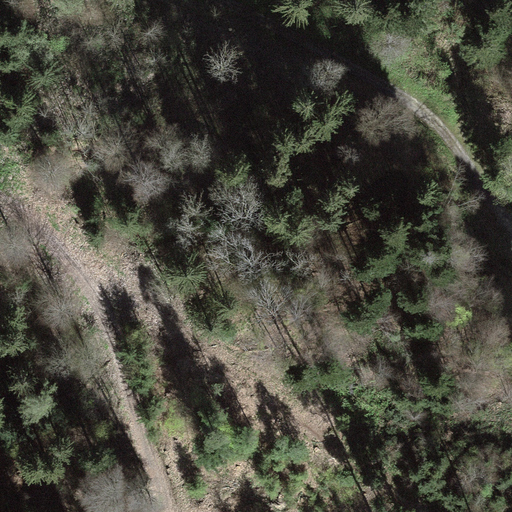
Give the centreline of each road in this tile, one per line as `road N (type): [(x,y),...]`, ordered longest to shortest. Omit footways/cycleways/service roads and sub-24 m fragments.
road 1 (track): [(222,0),(384,83),(447,130),(511,237)]
road 2 (track): [(171,511),(113,320),(65,256),(0,198)]
